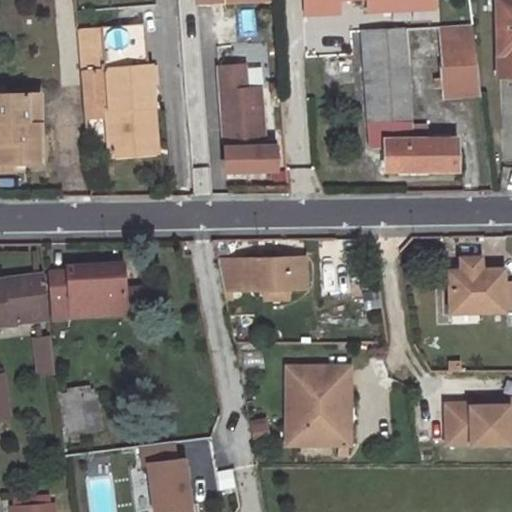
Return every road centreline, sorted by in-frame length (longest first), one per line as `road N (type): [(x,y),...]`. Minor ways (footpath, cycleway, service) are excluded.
road 1 (residential): [(511,213),(0,220)]
road 2 (unknown): [(250,511),(202,245),(185,21)]
